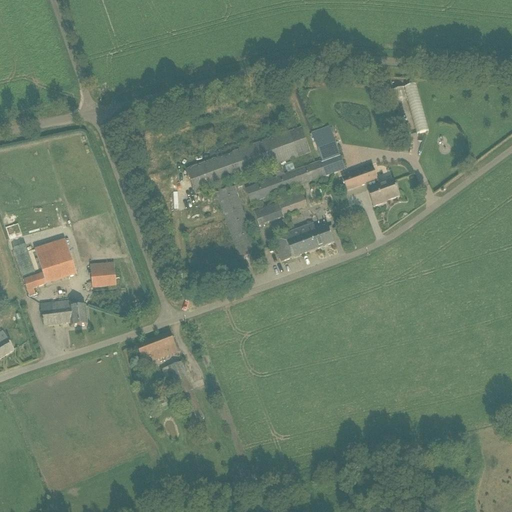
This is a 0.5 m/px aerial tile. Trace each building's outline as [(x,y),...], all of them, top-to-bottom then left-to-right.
[(407,99),(416,134),(428,132),(417,85),(396,90),(398,101),(407,99)] [(293,189),(325,177),(320,163),(285,176),(281,164),(310,153),(302,130),(186,172),(195,196),(218,187),(220,193),(216,195),(240,260),(258,254),(234,188),(228,190),(226,184),(272,167),(276,179),(246,191),(251,205),(288,191),(291,200),(274,206),(279,219),(299,212),(299,210),(307,207),(303,196),(296,198),(293,189)] [(339,156),(331,133),(313,140),(322,163),(339,156)] [(339,156),(322,163),(320,163),(325,177),(327,177),(345,170),(340,156),(339,156)] [(287,173),(294,171),(293,164),(285,165),(287,173)] [(379,187),(379,186),(372,169),(342,179),(347,193),(366,186),(368,190),(367,191),(374,208),(383,205),(383,204),(399,198),(393,182),(379,187)] [(273,240),(282,264),(292,260),(334,245),(328,229),(316,233),(313,225),(273,240)] [(43,274),(23,279),(29,297),(36,295),(35,290),(78,277),(68,240),(35,249),(43,274)] [(28,247),(15,248),(16,257),(28,257),(28,247)] [(116,286),(115,271),(114,263),(90,266),(92,288),(116,286)] [(41,306),(44,327),(71,325),(72,329),(88,327),(86,308),(76,309),(75,302),(41,306)] [(0,361),(15,352),(7,339),(3,332),(0,334),(0,361)] [(150,357),(153,363),(178,353),(170,334),(137,347),(142,360),(150,357)] [(167,377),(171,376),(190,425),(204,420),(181,363),(168,368),(168,369),(165,370),(167,377)]
